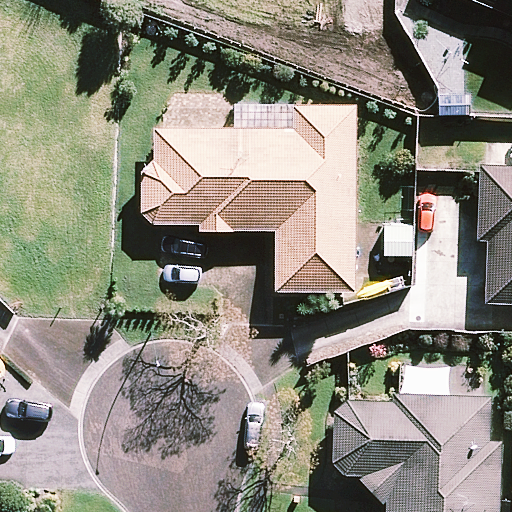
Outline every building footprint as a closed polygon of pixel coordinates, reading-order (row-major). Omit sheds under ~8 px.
[(350,4),(349,0),(284,0),(289,19),(350,4)] [(511,0),(454,0),(511,23),(511,0)] [(361,300),(362,113),(296,112),(296,136),(159,136),(158,167),(145,178),(145,220),(158,232),(202,232),(202,238),(280,238),(279,299),(361,300)] [(511,173),(484,172),(481,249),(492,249),(489,310),(511,310),(511,173)] [(417,226),(383,224),(382,259),(415,260),(417,226)] [(390,510),(389,511),(502,511),(505,449),(493,449),(495,405),(394,401),(394,408),(355,407),(352,407),(337,419),(335,470),(349,484),(365,484),(390,510)]
